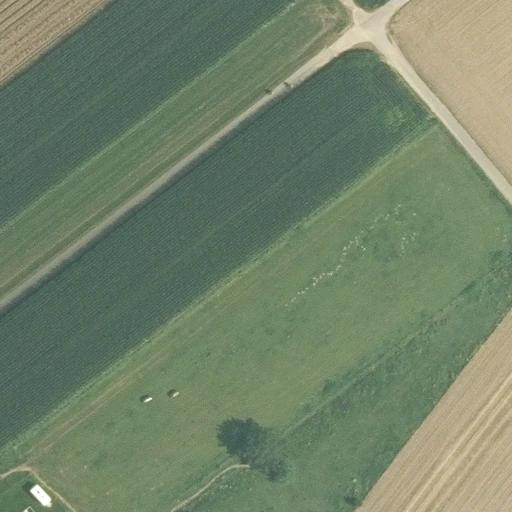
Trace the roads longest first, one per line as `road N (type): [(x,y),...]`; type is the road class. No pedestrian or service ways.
road 1 (track): [(0,310),(363,28)]
road 2 (track): [(363,28),(511,203)]
